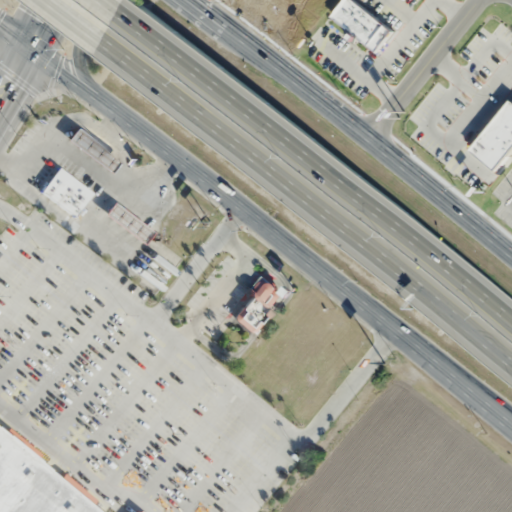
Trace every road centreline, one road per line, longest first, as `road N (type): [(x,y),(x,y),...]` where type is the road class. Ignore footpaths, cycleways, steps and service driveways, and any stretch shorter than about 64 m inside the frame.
road 1 (secondary): [(0,28),(466,399)]
road 2 (motorway): [(108,42),(511,370)]
road 3 (motorway): [(511,313),(128,7)]
road 4 (secondary): [(511,265),(186,0)]
